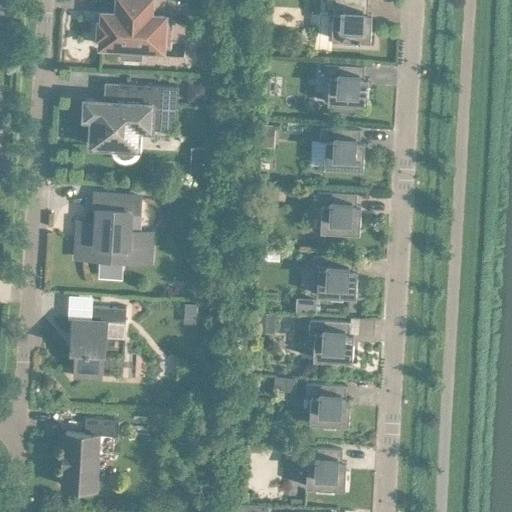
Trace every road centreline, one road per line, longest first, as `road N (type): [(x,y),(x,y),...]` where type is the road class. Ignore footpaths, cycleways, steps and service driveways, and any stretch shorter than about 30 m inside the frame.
road 1 (residential): [(408,0),(377,511)]
road 2 (residential): [(33,0),(14,399)]
